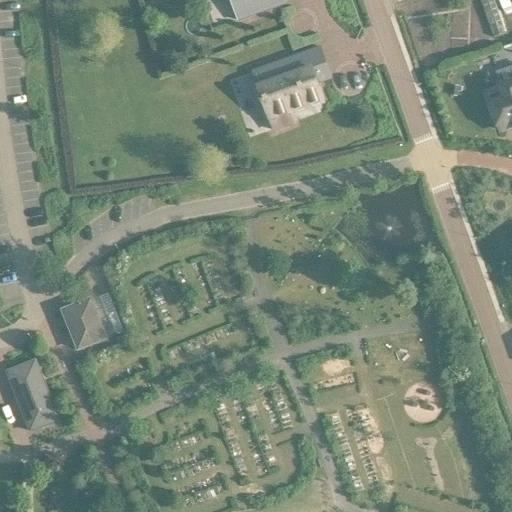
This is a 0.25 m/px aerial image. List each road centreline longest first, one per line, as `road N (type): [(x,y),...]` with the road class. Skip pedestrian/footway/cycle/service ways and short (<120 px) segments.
road 1 (unclassified): [(36,308),(63,276),(149,220),(430,158)]
road 2 (unclassified): [(494,339),(430,158)]
road 3 (unclassified): [(36,308),(0,124)]
road 4 (unclassified): [(430,158),(372,0)]
